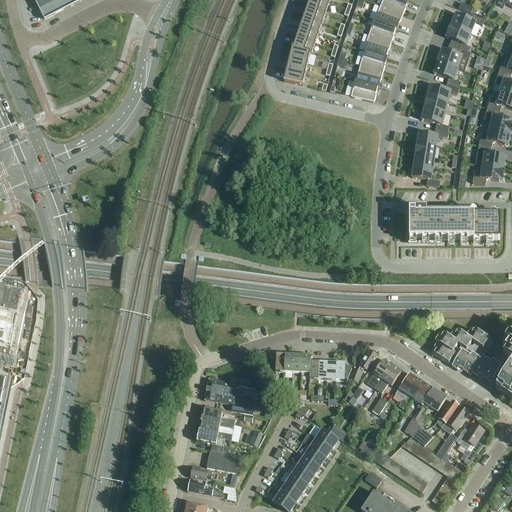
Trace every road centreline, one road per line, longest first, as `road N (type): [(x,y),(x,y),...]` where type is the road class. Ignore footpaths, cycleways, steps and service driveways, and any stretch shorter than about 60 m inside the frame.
road 1 (secondary): [(0,258),(357,304),(511,302)]
road 2 (unclassified): [(511,427),(390,345),(283,338),(198,367),(171,496)]
road 3 (primary): [(57,452),(79,289),(51,176)]
road 4 (primary): [(29,182),(51,253),(59,327),(44,448)]
road 5 (residential): [(511,269),(400,269),(383,262),(375,222),(387,123)]
road 6 (unclassified): [(51,176),(105,152),(134,124),(162,14)]
road 7 (residential): [(387,123),(273,91),(269,71),(290,0)]
road 8 (unclassified): [(162,14),(122,109),(99,132),(43,157)]
road 9 (residential): [(162,14),(118,4),(51,36),(19,39),(10,0)]
road 10 (residential): [(387,123),(428,0)]
